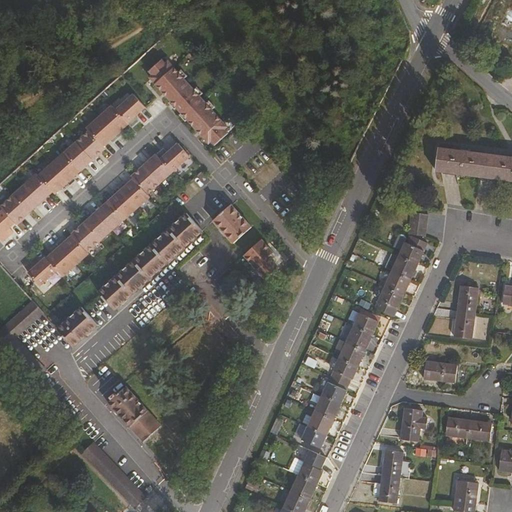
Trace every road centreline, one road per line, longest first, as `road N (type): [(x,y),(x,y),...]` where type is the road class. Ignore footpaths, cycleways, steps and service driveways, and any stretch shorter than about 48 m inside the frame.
road 1 (residential): [(320,275),(230,169),(223,176),(169,117),(6,261)]
road 2 (residential): [(457,239),(330,511)]
road 3 (unclassified): [(433,38),(320,275)]
road 4 (unclassified): [(320,275),(210,511)]
